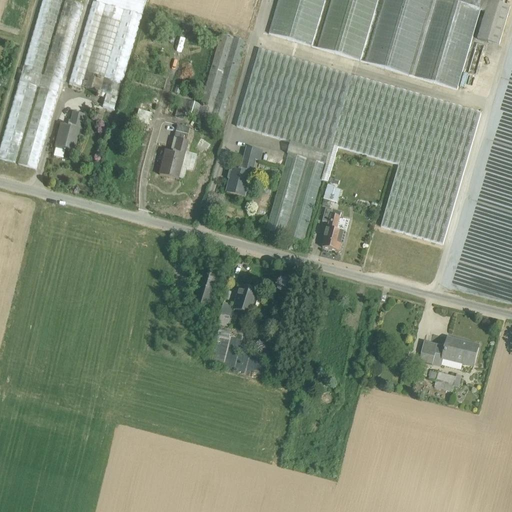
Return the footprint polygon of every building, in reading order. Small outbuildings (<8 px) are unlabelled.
[(42,0),(0,148),(0,159),(15,164),(37,88),(40,89),(18,165),(35,170),(55,101),(83,6),(65,0),(43,77),(40,76),(62,0),(42,0)] [(96,0),(96,3),(92,2),(69,84),(117,99),(145,0),(96,0)] [(279,0),(269,34),(457,91),(481,11),(483,0),(279,0)] [(510,8),(483,0),(481,11),(486,13),(478,40),(499,46),(510,8)] [(221,35),(200,105),(187,101),(184,113),(223,124),(246,42),(221,35)] [(477,44),(468,73),(476,76),(484,46),(477,44)] [(352,77),(259,50),(237,127),(291,143),(284,168),(266,231),(304,242),(352,77)] [(115,99),(111,98),(106,114),(110,116),(115,99)] [(180,99),(174,117),(182,119),(184,113),(187,101),(180,99)] [(70,126),(68,126),(61,124),(55,149),(53,157),(63,159),(65,151),(73,153),(79,128),(81,129),(84,116),(73,113),(70,126)] [(190,129),(177,125),(174,139),(177,140),(186,142),(190,129)] [(172,153),(165,151),(159,175),(177,180),(184,155),(185,155),(188,143),(186,142),(177,140),(174,153),(172,152),(172,153)] [(263,152),(247,148),(245,157),(256,160),(260,162),(263,152)] [(239,170),(233,168),(227,193),(245,198),(250,178),(249,178),(250,172),(253,173),(256,160),(245,157),(242,170),(240,169),(239,170)] [(339,202),(342,188),(326,185),(324,199),(339,202)] [(183,212),(195,209),(193,199),(180,202),(183,212)] [(341,213),(326,209),(323,222),(329,224),(328,229),(323,248),(339,252),(342,243),(344,243),(347,234),(337,231),(341,213)] [(220,280),(203,275),(193,305),(211,311),(220,280)] [(260,292),(242,287),(236,307),(224,304),(219,324),(229,327),(234,311),(252,316),(260,292)] [(220,336),(229,338),(222,365),(244,371),(253,335),(222,327),(220,336)] [(442,346),(444,339),(430,334),(428,341),(442,346)] [(478,347),(448,339),(446,348),(444,357),(443,360),(473,367),(478,347)] [(446,348),(425,342),(421,355),(435,358),(436,355),(444,357),(446,348)] [(456,378),(432,372),(430,381),(436,382),(435,388),(452,393),(456,378)]
